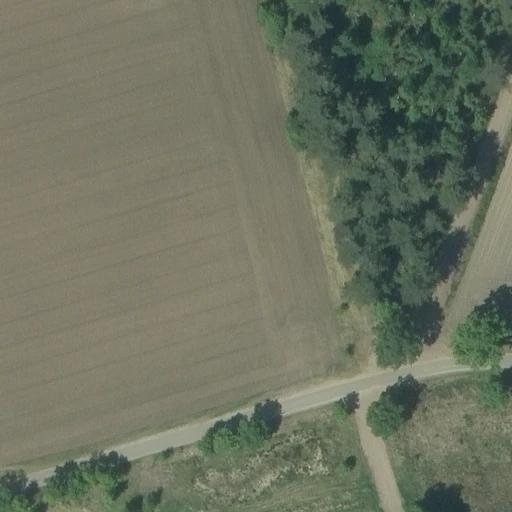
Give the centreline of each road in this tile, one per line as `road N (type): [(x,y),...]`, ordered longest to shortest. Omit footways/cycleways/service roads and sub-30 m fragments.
road 1 (unclassified): [(0,491),(412,372),(511,363)]
road 2 (track): [(412,372),(511,82)]
road 3 (track): [(359,387),(398,511)]
